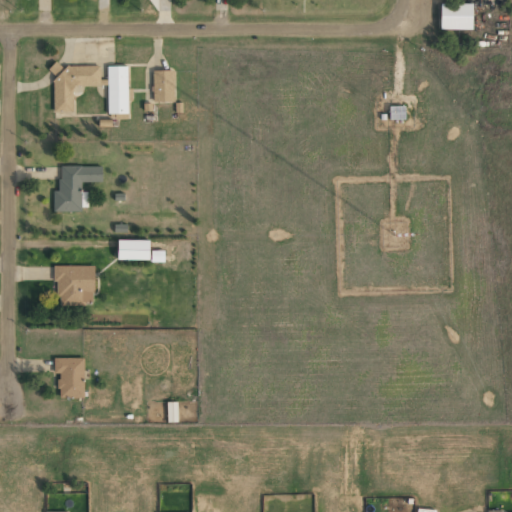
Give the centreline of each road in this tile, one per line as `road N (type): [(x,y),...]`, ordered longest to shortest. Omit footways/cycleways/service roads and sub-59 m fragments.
road 1 (residential): [(0,27),(377,28),(405,9)]
road 2 (residential): [(11,27),(6,400)]
